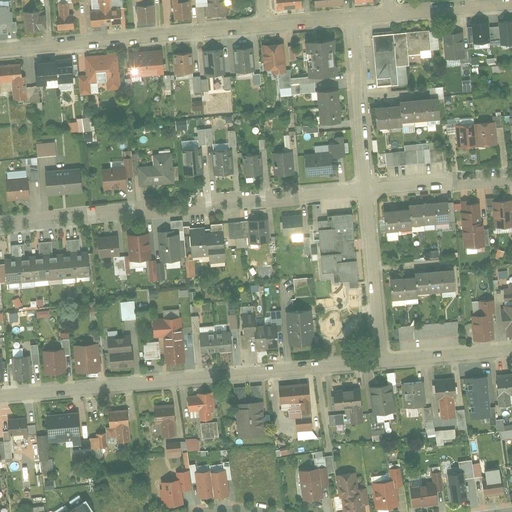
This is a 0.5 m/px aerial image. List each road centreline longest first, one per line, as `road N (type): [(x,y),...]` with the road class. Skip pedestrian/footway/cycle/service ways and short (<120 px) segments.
road 1 (residential): [(0,395),(380,361)]
road 2 (residential): [(0,226),(297,198)]
road 3 (residential): [(263,27),(0,51)]
road 4 (residential): [(351,19),(366,191)]
road 5 (residential): [(366,191),(380,361)]
road 6 (residential): [(380,361),(511,349)]
road 7 (residential): [(511,5),(388,16)]
